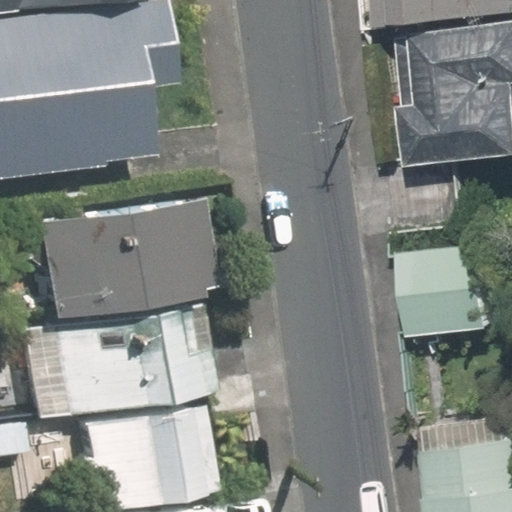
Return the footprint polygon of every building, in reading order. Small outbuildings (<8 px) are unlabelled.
[(0,148),(138,129),(130,76),(167,71),(156,0),(57,0),(0,8),(0,148)] [(511,0),(378,0),(379,13),(511,7),(511,0)] [(426,147),(511,142),(511,22),(431,27),(435,95),(423,95),(426,147)] [(210,278),(198,189),(24,214),(37,302),(210,278)] [(492,235),(408,246),(420,332),(503,321),(492,235)] [(43,400),(207,376),(201,339),(184,342),(177,298),(32,319),(43,400)] [(201,485),(188,397),(75,413),(88,501),(201,485)] [(0,448),(30,444),(26,414),(0,418),(0,448)] [(434,511),(511,511),(511,432),(427,441),(434,511)] [(203,511),(202,497),(103,507),(103,511),(203,511)]
